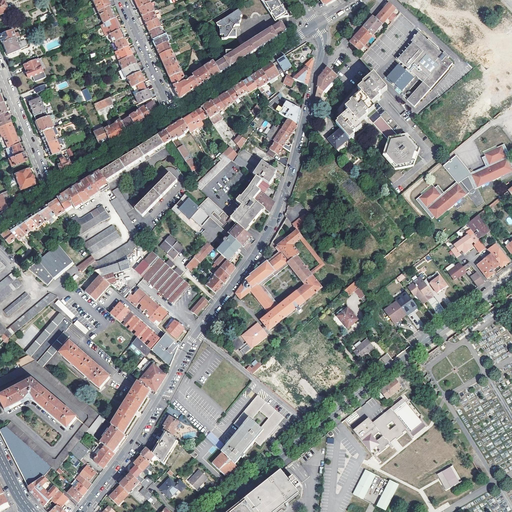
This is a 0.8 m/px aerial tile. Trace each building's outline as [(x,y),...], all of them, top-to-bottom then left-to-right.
[(0,0),(0,15),(3,14),(4,17),(7,18),(10,17),(10,14),(4,0),(0,0)] [(107,0),(99,0),(94,3),(96,7),(92,9),(95,14),(99,13),(111,7),(107,0)] [(151,0),(135,0),(139,8),(151,4),(150,1),(151,0)] [(278,0),(261,0),(275,22),(281,19),(290,18),(281,5),(278,0)] [(382,6),(385,9),(381,13),(376,19),(383,25),(388,18),(392,22),(397,17),(393,13),(396,10),(386,2),(382,6)] [(151,4),(139,8),(143,17),(155,12),(151,4)] [(116,19),(111,7),(99,13),(104,24),(116,19)] [(221,26),(221,35),(223,34),(223,38),(228,38),(230,37),(237,37),(237,30),(235,30),(234,26),(235,25),(240,25),(240,22),(242,20),(241,17),(242,15),(239,10),(217,24),(218,25),(221,26)] [(143,17),(146,24),(158,19),(155,12),(143,17)] [(369,22),(363,28),(373,36),(383,25),(376,19),(373,16),(369,22)] [(101,25),(106,37),(110,35),(121,30),(116,19),(104,24),(101,25)] [(146,24),(150,32),(161,27),(158,19),(146,24)] [(470,20),(454,24),(460,44),(464,43),(468,57),(484,53),(480,36),(475,37),(470,20)] [(216,65),(221,73),(234,65),(253,52),(279,36),(287,31),(284,28),(281,24),(237,52),(227,52),(227,56),(228,56),(228,57),(216,65)] [(161,27),(150,32),(153,40),(164,35),(162,31),(165,30),(163,26),(161,27)] [(6,35),(0,38),(3,44),(20,37),(18,33),(15,34),(14,31),(15,31),(13,27),(4,31),(6,35)] [(359,32),(355,38),(364,46),(373,36),(363,28),(359,32)] [(110,35),(113,43),(115,42),(125,38),(121,30),(110,35)] [(428,39),(419,31),(417,35),(416,34),(414,36),(415,37),(397,57),(410,68),(410,67),(413,70),(412,70),(424,80),(419,87),(427,93),(454,61),(449,56),(450,55),(445,50),(444,52),(438,47),(437,46),(435,48),(429,42),(430,40),(428,39)] [(164,35),(153,40),(157,48),(168,42),(165,36),(167,35),(167,34),(164,35)] [(3,44),(8,56),(21,50),(21,49),(27,47),(26,45),(27,45),(25,41),(24,40),(20,42),(19,40),(21,39),(20,37),(3,44)] [(438,47),(440,46),(429,37),(428,39),(430,40),(429,42),(435,48),(437,46),(438,47)] [(129,47),(125,38),(115,42),(119,51),(129,47)] [(352,40),(350,43),(360,51),(364,46),(355,38),(352,40)] [(168,42),(157,48),(160,56),(172,50),(168,42)] [(115,52),(119,62),(133,56),(129,47),(119,51),(115,52)] [(172,50),(160,56),(164,63),(175,58),(172,50)] [(119,62),(123,70),(136,64),(133,56),(119,62)] [(284,71),(292,66),(285,56),(279,59),(277,61),(284,71)] [(164,63),(167,70),(178,65),(175,58),(164,63)] [(30,63),(24,65),(27,72),(26,72),(29,79),(31,78),(34,84),(47,79),(39,59),(37,60),(30,63)] [(310,79),(314,60),(311,59),(303,66),(304,68),(293,78),(294,80),(308,86),(310,79)] [(214,62),(204,68),(204,69),(211,79),(218,74),(221,73),(216,65),(214,62)] [(123,70),(127,79),(128,78),(140,73),(136,64),(123,70)] [(280,75),(272,64),(271,65),(262,71),(269,83),(270,84),(274,81),(273,79),(280,75)] [(167,70),(170,78),(181,73),(178,65),(167,70)] [(325,71),(323,74),(332,82),(337,76),(335,75),(327,68),(325,71)] [(204,69),(193,76),(194,78),(199,86),(205,83),(211,79),(204,69)] [(257,73),(251,77),(258,88),(266,100),(269,98),(263,89),(261,89),(261,88),(269,83),(262,71),(257,73)] [(184,78),(182,72),(181,73),(170,78),(174,86),(184,82),(183,79),(184,78)] [(128,78),(132,88),(133,87),(144,82),(140,73),(128,78)] [(319,87),(324,92),(332,82),(323,74),(319,78),(319,82),(318,87),(319,87)] [(341,129),(350,139),(356,133),(355,133),(363,125),(360,123),(368,115),(367,114),(375,107),(372,104),(380,96),(379,95),(384,91),(388,88),(374,74),(371,76),(367,80),(363,84),(364,85),(359,90),(362,92),(359,95),(355,98),(351,102),(352,103),(346,108),(349,111),(342,118),(338,121),(339,122),(337,124),(341,129)] [(294,80),(293,78),(287,75),(283,83),(291,87),(294,80)] [(250,93),(258,88),(251,77),(249,78),(243,83),(249,92),(250,93)] [(184,82),(174,86),(179,99),(197,88),(199,86),(194,78),(186,83),(184,82)] [(132,92),(134,96),(135,96),(148,90),(144,82),(133,87),(134,91),(132,92)] [(249,92),(243,83),(241,83),(233,89),(239,98),(247,93),(249,92)] [(35,89),(37,93),(47,89),(45,85),(35,89)] [(315,100),(319,102),(324,92),(319,87),(315,100)] [(82,91),(87,102),(92,100),(87,88),(82,91)] [(409,99),(416,105),(427,93),(419,88),(409,99)] [(239,98),(233,89),(229,91),(227,93),(234,103),(235,103),(234,101),(239,98)] [(148,90),(135,96),(139,105),(143,103),(146,101),(152,99),(148,90)] [(234,103),(227,93),(220,97),(219,98),(226,109),(227,108),(227,107),(234,103)] [(41,97),(29,102),(37,122),(48,117),(41,97)] [(97,111),(113,104),(112,100),(110,97),(94,104),(97,111)] [(212,102),(218,111),(223,108),(224,110),(226,109),(219,98),(217,99),(212,102)] [(148,104),(148,105),(146,107),(152,117),(154,116),(158,113),(152,99),(146,101),(147,104),(148,104)] [(209,117),(213,125),(223,119),(218,111),(212,102),(204,107),(203,108),(209,117)] [(302,110),(287,102),(280,114),(288,119),(298,125),(299,120),(302,110)] [(140,111),(146,121),(151,118),(152,117),(146,107),(143,103),(139,105),(136,106),(140,111)] [(209,117),(203,108),(198,111),(196,112),(202,122),(209,117)] [(130,117),(136,127),(138,125),(146,121),(140,111),(130,117)] [(0,126),(11,122),(6,112),(0,114),(0,126)] [(202,122),(196,112),(192,115),(190,116),(197,128),(204,124),(202,122)] [(37,122),(36,122),(41,133),(53,128),(54,127),(51,120),(55,118),(53,115),(48,117),(37,122)] [(197,128),(190,116),(187,117),(182,121),(189,131),(190,133),(197,129),(197,128)] [(129,131),(136,127),(130,117),(122,122),(127,132),(129,131)] [(223,119),(213,125),(228,149),(236,139),(235,138),(231,131),(223,119)] [(293,133),(298,125),(288,119),(283,128),(279,125),(278,126),(276,125),(275,126),(291,136),(293,133)] [(110,128),(110,127),(105,130),(109,139),(111,143),(117,139),(127,132),(122,122),(121,120),(117,123),(110,128)] [(189,131),(182,121),(175,125),(166,131),(172,140),(173,141),(178,138),(179,139),(185,135),(184,134),(189,131)] [(0,126),(0,134),(1,138),(2,137),(7,148),(19,144),(19,143),(11,122),(0,126)] [(291,153),(292,145),(290,145),(289,146),(286,144),(291,136),(275,126),(273,128),(275,130),(275,129),(280,132),(274,141),(275,142),(283,148),(291,153)] [(55,131),(54,131),(53,128),(41,133),(45,145),(57,140),(56,137),(57,136),(56,135),(57,134),(55,131)] [(94,133),(99,144),(109,139),(105,130),(104,128),(100,130),(99,129),(96,130),(97,131),(94,133)] [(352,142),(350,139),(341,129),(329,140),(340,152),(346,147),(352,142)] [(172,140),(166,131),(160,135),(158,136),(164,145),(172,140)] [(384,155),(398,169),(416,165),(422,148),(410,134),(390,137),(384,155)] [(164,145),(158,136),(149,142),(140,147),(129,154),(118,162),(110,167),(100,173),(107,184),(123,174),(122,172),(124,171),(125,170),(126,172),(146,159),(145,157),(147,156),(148,156),(149,158),(165,147),(164,145)] [(247,141),(241,137),(229,151),(224,155),(227,156),(232,160),(233,161),(247,141)] [(57,140),(45,145),(50,157),(56,154),(62,152),(59,145),(63,143),(61,138),(57,140)] [(278,155),(283,148),(275,142),(266,154),(273,158),(276,154),(278,155)] [(180,143),(176,146),(193,172),(196,170),(180,143)] [(488,155),(486,156),(482,158),(486,166),(471,174),(469,172),(470,172),(456,156),(451,161),(452,162),(451,163),(450,161),(443,167),(457,183),(444,193),(438,186),(435,188),(434,190),(432,189),(430,191),(430,193),(430,194),(429,195),(428,194),(426,194),(423,196),(422,195),(415,200),(431,219),(433,217),(435,216),(437,218),(439,216),(439,215),(439,214),(439,213),(441,212),(442,212),(443,212),(444,212),(444,211),(446,210),(447,211),(448,212),(454,207),(453,206),(456,204),(457,204),(459,205),(461,203),(461,201),(460,200),(463,198),(464,199),(469,194),(470,195),(471,195),(472,195),(473,195),(474,194),(475,194),(475,193),(476,192),(476,191),(476,190),(483,186),(482,185),(485,184),(486,184),(488,185),(490,184),(491,183),(490,181),(493,180),(494,181),(501,177),(500,175),(504,174),(504,172),(506,170),(506,171),(509,171),(511,170),(510,168),(511,167),(511,159),(510,157),(504,143),(497,146),(497,147),(498,148),(495,149),(495,150),(494,150),(494,151),(494,152),(492,153),(491,152),(490,152),(489,153),(487,154),(488,155)] [(7,148),(5,149),(9,158),(22,153),(19,144),(7,148)] [(340,152),(343,156),(349,151),(346,147),(340,152)] [(498,148),(497,147),(484,153),(486,156),(488,155),(487,154),(489,153),(490,152),(491,152),(492,153),(494,152),(494,151),(494,150),(495,150),(495,149),(498,148)] [(9,158),(8,159),(11,167),(14,166),(27,161),(23,152),(22,153),(9,158)] [(65,161),(62,152),(56,154),(59,161),(61,160),(62,163),(60,164),(58,165),(62,174),(72,167),(69,159),(65,161)] [(270,185),(276,176),(274,176),(276,172),(270,168),(262,163),(256,172),(254,169),(255,168),(237,156),(234,161),(257,177),(263,181),(264,180),(270,185)] [(219,173),(231,162),(226,157),(213,171),(201,182),(197,187),(202,191),(211,182),(219,173)] [(500,175),(501,177),(511,170),(511,167),(510,168),(511,170),(509,171),(506,171),(506,170),(504,172),(504,174),(500,175)] [(16,176),(22,190),(36,184),(30,169),(14,175),(15,177),(16,176)] [(107,184),(100,173),(88,181),(86,182),(75,189),(84,204),(110,188),(107,184)] [(178,181),(170,173),(163,180),(162,180),(160,181),(159,183),(160,184),(147,197),(146,196),(145,197),(144,198),(145,199),(135,209),(143,217),(178,181)] [(242,206),(237,213),(240,216),(239,218),(249,227),(263,211),(265,209),(253,200),(261,191),(257,188),(263,181),(257,177),(242,198),(241,197),(237,201),(242,206)] [(263,193),(270,185),(264,180),(263,181),(257,188),(261,191),(263,193)] [(434,190),(435,188),(433,186),(422,195),(423,196),(426,194),(428,194),(429,195),(430,194),(430,193),(430,191),(432,189),(434,190)] [(118,187),(112,191),(117,199),(125,212),(131,208),(118,187)] [(94,219),(90,213),(82,218),(78,219),(74,213),(71,214),(69,210),(73,207),(71,205),(72,204),(76,209),(84,204),(75,189),(66,194),(58,200),(66,212),(79,228),(94,219)] [(0,194),(0,208),(5,206),(3,200),(5,199),(5,200),(9,198),(6,191),(0,194)] [(272,207),(275,202),(263,193),(261,191),(253,200),(265,209),(270,213),(272,207)] [(500,201),(509,193),(508,191),(498,199),(500,201)] [(198,206),(215,221),(217,219),(213,214),(215,212),(220,216),(224,211),(208,196),(198,206)] [(125,212),(117,199),(110,202),(130,234),(132,238),(128,244),(100,261),(95,261),(95,262),(89,267),(92,269),(120,260),(133,252),(132,250),(138,243),(140,240),(141,236),(141,235),(138,231),(125,212)] [(490,209),(500,201),(498,199),(488,207),(490,209)] [(55,215),(57,217),(66,212),(58,200),(56,201),(48,206),(55,215)] [(45,222),(46,223),(55,215),(48,206),(41,210),(37,213),(45,222)] [(108,215),(102,206),(96,210),(99,215),(102,218),(108,215)] [(478,215),(480,217),(489,210),(487,208),(478,215)] [(436,220),(447,211),(446,210),(444,211),(444,212),(443,212),(442,212),(441,212),(439,213),(439,214),(439,215),(439,216),(437,218),(435,216),(433,217),(436,220)] [(37,226),(39,228),(45,222),(37,213),(32,216),(29,218),(37,226)] [(237,213),(231,218),(234,220),(239,225),(245,231),(249,227),(239,218),(240,216),(237,213)] [(71,233),(76,238),(103,221),(102,218),(99,215),(97,217),(94,219),(79,228),(71,233)] [(304,215),(292,224),(297,231),(309,221),(304,215)] [(473,233),(479,239),(490,231),(480,217),(478,215),(467,224),(473,233)] [(31,231),(37,226),(29,218),(26,220),(23,222),(31,231)] [(19,225),(17,226),(26,236),(31,231),(23,222),(19,225)] [(246,243),(251,236),(245,231),(239,225),(234,232),(246,243)] [(12,229),(9,230),(17,238),(20,241),(26,236),(17,226),(12,229)] [(112,226),(84,244),(86,248),(91,256),(120,237),(112,226)] [(8,232),(1,236),(10,244),(17,238),(9,230),(8,232)] [(247,284),(246,282),(245,281),(236,293),(242,300),(252,292),(270,314),(261,321),(264,325),(267,328),(269,330),(296,309),(298,307),(322,288),(312,275),(324,265),(297,231),(275,248),(281,256),(270,264),(278,273),(288,265),(305,285),(278,307),(261,287),(260,287),(259,286),(254,291),(253,289),(251,290),(249,290),(247,288),(246,286),(247,284)] [(243,246),(243,247),(246,243),(234,232),(231,236),(243,246)] [(473,242),(475,244),(480,241),(479,239),(473,233),(469,236),(468,234),(453,245),(454,247),(450,249),(456,258),(460,255),(459,253),(461,251),(464,254),(473,247),(471,244),(473,242)] [(171,235),(161,246),(168,252),(170,254),(174,258),(184,247),(171,235)] [(235,250),(238,252),(243,246),(231,236),(228,239),(237,248),(235,250)] [(224,242),(217,250),(221,254),(229,261),(238,252),(235,250),(237,248),(228,239),(227,238),(225,238),(224,239),(224,241),(224,242)] [(206,254),(213,247),(208,241),(201,249),(206,254)] [(73,262),(58,244),(35,263),(53,278),(73,262)] [(509,262),(496,245),(488,251),(489,253),(491,254),(501,268),(509,262)] [(78,267),(82,273),(89,267),(95,262),(95,261),(91,256),(86,248),(81,251),(87,260),(78,267)] [(479,254),(482,258),(489,253),(488,251),(486,248),(479,254)] [(206,254),(201,249),(194,257),(200,262),(206,254)] [(166,263),(152,252),(136,270),(144,277),(173,303),(190,285),(180,276),(174,271),(171,268),(166,263)] [(233,272),(236,268),(229,261),(221,254),(215,262),(221,268),(230,276),(233,272)] [(477,265),(487,279),(493,274),(501,268),(491,254),(477,265)] [(185,266),(191,271),(200,262),(194,257),(185,266)] [(122,271),(130,269),(128,260),(95,271),(100,276),(101,277),(121,270),(122,271)] [(169,260),(166,263),(171,268),(174,265),(169,260)] [(250,276),(245,281),(246,282),(247,284),(246,286),(247,288),(249,290),(251,290),(253,289),(254,291),(259,286),(260,287),(261,287),(278,273),(270,264),(269,261),(250,276)] [(215,262),(208,269),(213,273),(215,275),(221,268),(215,262)] [(462,267),(460,263),(456,265),(454,262),(445,269),(447,272),(453,280),(459,275),(460,277),(466,272),(465,270),(462,267)] [(462,267),(465,270),(471,266),(469,262),(462,267)] [(28,269),(47,285),(53,278),(35,263),(28,269)] [(177,268),(174,271),(180,276),(183,273),(177,268)] [(215,275),(224,284),(226,281),(230,276),(221,268),(215,275)] [(469,276),(477,287),(484,283),(475,272),(469,276)] [(17,278),(12,273),(0,283),(0,292),(11,283),(17,278)] [(204,283),(216,293),(220,288),(224,284),(215,275),(213,273),(204,283)] [(72,277),(77,282),(80,279),(76,274),(72,277)] [(85,292),(95,300),(110,284),(101,277),(100,276),(85,292)] [(393,282),(396,285),(402,281),(399,277),(393,282)] [(429,284),(437,294),(447,286),(439,277),(429,284)] [(22,285),(17,278),(11,283),(16,289),(22,285)] [(419,297),(424,304),(434,296),(421,279),(419,281),(418,279),(413,283),(415,284),(408,289),(413,295),(417,292),(419,294),(418,294),(420,296),(419,297)] [(345,290),(349,296),(355,292),(362,300),(366,296),(355,282),(345,290)] [(0,302),(16,289),(11,283),(0,292),(0,302)] [(120,293),(126,299),(133,291),(126,286),(120,293)] [(166,312),(139,289),(135,293),(133,291),(126,299),(155,324),(166,312)] [(406,316),(407,317),(414,311),(418,308),(406,292),(395,301),(396,303),(406,316)] [(4,311),(8,316),(30,298),(26,293),(4,311)] [(58,297),(51,293),(29,312),(33,317),(49,304),(58,297)] [(192,311),(196,315),(197,314),(199,312),(209,301),(204,297),(192,311)] [(120,303),(111,314),(117,320),(137,338),(142,342),(151,350),(152,350),(162,339),(120,303)] [(384,312),(394,324),(406,316),(396,303),(384,312)] [(338,315),(348,328),(359,320),(349,308),(346,311),(344,309),(342,309),(338,313),(338,315)] [(0,337),(1,338),(1,337),(4,334),(7,337),(8,336),(9,338),(33,317),(29,312),(7,330),(0,322),(0,337)] [(60,313),(26,352),(35,360),(43,367),(70,336),(65,332),(72,324),(60,313)] [(177,339),(185,330),(176,322),(168,331),(177,339)] [(258,322),(241,335),(251,349),(268,336),(258,322)] [(152,350),(170,367),(174,359),(178,349),(179,346),(166,334),(162,339),(152,350)] [(142,342),(137,338),(132,343),(138,348),(142,342)] [(240,340),(235,344),(239,348),(244,344),(240,340)] [(355,353),(360,359),(368,352),(369,354),(375,348),(369,340),(357,349),(358,350),(355,353)] [(138,348),(146,356),(151,350),(142,342),(138,348)] [(110,378),(70,343),(60,355),(100,389),(110,378)] [(247,344),(240,350),(243,355),(251,349),(247,344)] [(384,367),(393,362),(388,353),(379,359),(384,367)] [(31,361),(29,356),(17,360),(19,366),(31,361)] [(263,365),(270,376),(284,367),(276,356),(263,365)] [(141,369),(148,360),(145,357),(137,366),(141,369)] [(52,459),(11,421),(6,427),(52,468),(56,471),(71,452),(79,442),(87,432),(100,415),(43,367),(35,360),(0,378),(0,386),(32,369),(36,370),(88,414),(88,418),(56,459),(52,459)] [(142,370),(145,373),(138,382),(143,386),(150,392),(154,395),(155,393),(160,385),(166,375),(153,364),(152,364),(149,362),(142,370)] [(298,370),(301,367),(296,362),(278,378),(281,380),(296,368),(298,370)] [(246,370),(252,375),(261,367),(258,363),(252,368),(250,366),(246,370)] [(326,388),(341,375),(340,374),(343,371),(339,366),(335,369),(331,364),(320,373),(326,380),(322,383),(326,388)] [(401,385),(396,379),(381,391),(387,399),(402,387),(401,385)] [(36,402),(68,429),(77,418),(33,380),(0,397),(0,398),(6,410),(25,401),(30,400),(36,402)] [(138,382),(112,425),(123,434),(147,397),(150,392),(143,386),(138,382)] [(283,416),(258,396),(235,424),(240,429),(221,452),(223,453),(235,464),(242,457),(243,458),(246,455),(244,454),(255,441),(260,445),(267,436),(283,416)] [(429,426),(423,418),(421,419),(405,398),(374,422),(370,417),(355,429),(372,451),(378,446),(381,449),(380,450),(381,452),(387,447),(386,445),(390,443),(393,447),(395,446),(391,442),(394,440),(397,437),(398,439),(404,433),(403,432),(407,429),(414,438),(415,437),(414,436),(427,426),(428,427),(429,426)] [(361,406),(365,411),(376,403),(372,398),(361,406)] [(87,432),(92,436),(106,419),(100,415),(87,432)] [(165,432),(172,436),(175,431),(174,430),(177,425),(178,426),(180,424),(178,423),(179,422),(170,416),(162,430),(165,432)] [(123,434),(112,425),(99,442),(100,442),(113,453),(125,436),(123,434)] [(0,431),(25,478),(29,486),(44,476),(52,468),(6,427),(0,429),(0,431)] [(168,468),(183,447),(172,436),(165,432),(152,453),(155,455),(159,459),(168,468)] [(215,445),(219,440),(211,433),(206,437),(215,445)] [(71,452),(81,460),(82,459),(88,451),(79,442),(71,452)] [(93,451),(92,452),(97,456),(94,459),(95,463),(104,469),(107,465),(115,454),(113,453),(100,442),(96,448),(94,446),(91,449),(93,451)] [(142,455),(149,462),(150,463),(152,465),(159,459),(155,455),(152,453),(147,448),(141,454),(142,455)] [(189,453),(195,458),(198,454),(193,449),(189,453)] [(213,464),(225,475),(226,474),(235,467),(236,466),(235,464),(223,453),(213,464)] [(142,471),(150,463),(149,462),(142,455),(134,463),(136,465),(142,471)] [(136,465),(129,473),(130,474),(139,482),(140,483),(144,478),(139,474),(142,471),(136,465)] [(88,491),(93,484),(90,481),(96,473),(87,466),(76,480),(78,482),(88,491)] [(450,466),(437,474),(440,479),(446,490),(460,482),(450,466)] [(364,500),(376,475),(365,469),(353,494),(364,500)] [(189,481),(196,489),(207,477),(200,470),(189,481)] [(276,511),(285,505),(286,506),(286,507),(287,508),(288,507),(289,507),(289,506),(289,505),(288,505),(287,505),(287,504),(299,494),(292,485),(293,484),(296,487),(300,484),(292,475),(288,477),(290,480),(289,481),(281,471),(230,511),(276,511)] [(139,482),(130,474),(120,485),(121,485),(129,493),(139,482)] [(59,490),(44,476),(29,486),(33,493),(41,502),(48,510),(53,505),(51,503),(53,500),(51,499),(59,490)] [(153,481),(147,476),(144,478),(140,483),(144,487),(146,489),(153,481)] [(160,488),(170,498),(179,488),(182,491),(187,485),(180,479),(176,483),(170,478),(160,488)] [(88,491),(78,482),(74,487),(84,496),(85,494),(88,491)] [(385,511),(397,487),(389,483),(377,507),(385,511)] [(110,497),(118,505),(129,493),(121,485),(110,497)] [(73,498),(79,503),(84,496),(74,487),(68,493),(73,498)] [(144,487),(139,491),(148,499),(151,496),(152,495),(146,489),(144,487)] [(68,500),(69,499),(59,490),(51,499),(53,500),(58,506),(61,508),(61,507),(68,500)] [(0,511),(6,508),(10,506),(8,503),(5,496),(3,494),(0,495),(0,511)]
